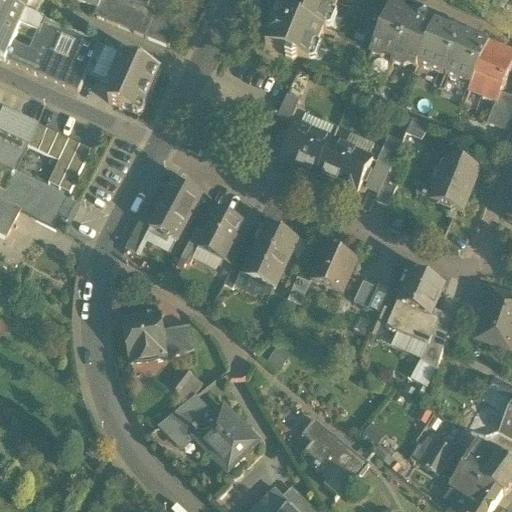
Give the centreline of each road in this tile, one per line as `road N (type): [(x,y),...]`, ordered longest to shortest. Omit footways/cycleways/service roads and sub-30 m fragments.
road 1 (residential): [(187,511),(143,469),(97,387),(91,317),(105,262),(159,144)]
road 2 (residential): [(159,144),(416,261),(511,277)]
road 3 (residential): [(0,75),(159,144)]
road 4 (residential): [(159,144),(240,0)]
